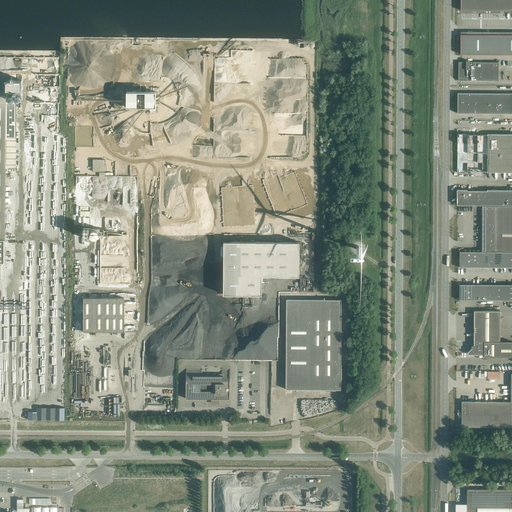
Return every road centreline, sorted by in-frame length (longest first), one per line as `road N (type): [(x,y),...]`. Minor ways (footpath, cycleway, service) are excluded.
road 1 (unclassified): [(444,459),(447,0)]
road 2 (tertiary): [(398,458),(401,0)]
road 3 (unclassified): [(398,458),(0,456)]
road 4 (unknown): [(134,290),(81,287),(75,231),(84,201),(121,211),(130,218),(134,258)]
road 5 (unknown): [(48,236),(61,249),(58,399),(48,406)]
road 6 (unknown): [(232,412),(229,364),(181,367),(185,409),(226,411)]
road 7 (unknown): [(35,235),(35,407)]
road 8 (unknown): [(48,236),(48,406)]
road 9 (unknown): [(149,171),(250,165),(263,147),(262,122)]
road 10 (unknown): [(14,407),(20,262)]
road 11 (unknown): [(20,235),(21,100)]
road 12 (unknown): [(139,344),(191,309),(256,309)]
road 13 (unknown): [(139,344),(118,344),(130,413),(138,380)]
road 14 (unknown): [(40,113),(35,235)]
road 15 (unknown): [(144,291),(149,171)]
